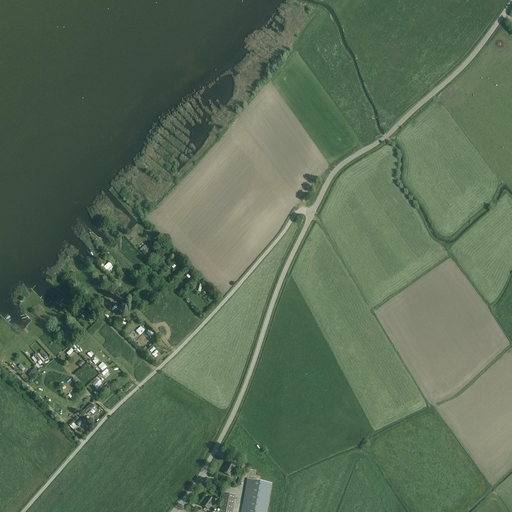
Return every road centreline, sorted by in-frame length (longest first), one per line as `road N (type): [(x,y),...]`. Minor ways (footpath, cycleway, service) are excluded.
road 1 (unclassified): [(23,511),(191,337),(295,213),(312,213)]
road 2 (unclassified): [(172,511),(227,425),(312,213)]
road 3 (unclassified): [(312,213),(337,167),(387,135),(459,70),(511,4)]
